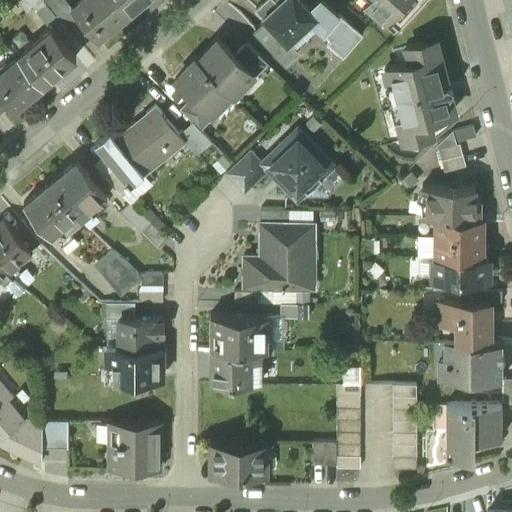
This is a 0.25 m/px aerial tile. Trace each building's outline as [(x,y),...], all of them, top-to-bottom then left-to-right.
[(51,9),(43,0),(19,0),(18,1),(27,11),(32,7),(46,23),(56,15),(51,9)] [(65,0),(60,0),(51,9),(56,15),(66,27),(79,17),(71,8),(71,7),(65,0)] [(79,0),(71,7),(71,8),(79,17),(97,39),(128,13),(116,0),(79,0)] [(116,0),(128,13),(143,0),(116,0)] [(360,32),(322,0),(316,0),(309,7),(301,0),(278,0),(276,2),(274,0),(264,0),(255,9),(266,21),(287,42),(288,41),(310,20),(331,37),(328,41),(342,53),(360,32)] [(367,0),(364,3),(383,20),(401,0),(367,0)] [(401,0),(383,20),(398,34),(428,0),(401,0)] [(287,42),(266,21),(255,32),(285,64),(298,52),(288,41),(287,42)] [(51,28),(17,56),(42,85),(76,57),(51,28)] [(397,36),(362,71),(364,82),(361,83),(362,88),(344,92),(356,139),(378,133),(381,145),(404,139),(385,68),(411,61),(407,46),(397,36)] [(234,54),(217,39),(197,60),(197,61),(231,92),(233,95),(253,73),(254,72),(234,54)] [(411,61),(385,68),(404,139),(431,132),(427,117),(453,110),(434,39),(407,46),(411,61)] [(268,62),(246,42),(234,54),(254,72),(253,73),(256,76),(268,62)] [(42,85),(17,56),(0,70),(0,101),(4,98),(13,109),(42,85)] [(231,92),(197,61),(197,60),(195,58),(175,80),(191,96),(211,114),(212,113),(231,92)] [(211,114),(191,96),(180,109),(192,121),(201,130),(214,115),(212,113),(211,114)] [(179,133),(155,104),(145,112),(147,114),(136,123),(135,121),(114,138),(109,132),(94,144),(113,167),(129,186),(144,173),(141,171),(158,157),(156,154),(165,147),(169,152),(184,140),(179,133)] [(201,130),(192,121),(179,133),(184,140),(196,154),(211,141),(201,130)] [(473,124),(452,130),(455,140),(476,134),(473,124)] [(263,160),(261,161),(267,167),(296,197),(305,188),(307,191),(308,189),(306,187),(317,175),(320,178),(321,177),(319,174),(332,162),(332,161),(297,126),(263,160)] [(459,142),(438,147),(444,170),(466,164),(459,142)] [(250,147),(226,171),(244,189),(267,167),(261,161),(263,160),(250,147)] [(106,197),(76,159),(49,181),(77,214),(81,218),(106,197)] [(129,186),(113,167),(104,175),(116,189),(120,193),(129,186)] [(77,214),(49,181),(21,203),(48,236),(61,225),(65,230),(81,218),(77,214)] [(475,184),(422,184),(422,189),(417,194),(427,203),(427,214),(436,214),(479,214),(479,196),(475,196),(475,184)] [(168,239),(130,203),(121,212),(142,232),(142,231),(160,247),(168,239)] [(288,207),(261,207),(261,220),(288,220),(288,207)] [(479,214),(436,214),(436,234),(482,234),(482,214),(479,214)] [(3,219),(0,221),(0,263),(7,272),(12,276),(19,270),(14,264),(29,251),(3,219)] [(261,220),(260,220),(260,254),(243,254),(243,284),(301,285),(301,242),(314,242),(314,220),(288,220),(261,220)] [(482,234),(436,234),(436,254),(482,254),(482,234)] [(141,276),(112,249),(97,261),(123,293),(141,277),(141,276)] [(436,254),(432,254),(432,275),(462,275),(488,275),(488,254),(482,254),(436,254)] [(7,272),(0,263),(0,279),(4,284),(12,276),(7,272)] [(163,273),(141,273),(141,276),(141,277),(141,285),(163,285),(163,273)] [(462,275),(432,275),(432,287),(462,287),(462,275)] [(24,287),(12,276),(4,284),(14,296),(24,287)] [(502,287),(478,287),(478,299),(490,299),(502,299),(502,287)] [(163,289),(139,289),(139,301),(163,301),(163,289)] [(258,289),(234,289),(234,301),(258,301),(258,289)] [(478,299),(437,299),(437,320),(453,320),(457,324),(456,339),(490,339),(490,299),(478,299)] [(134,301),(106,301),(106,319),(118,319),(118,317),(134,317),(134,301)] [(308,301),(280,301),(280,315),(308,315),(308,301)] [(266,313),(210,313),(210,347),(258,347),(266,347),(266,313)] [(134,317),(118,317),(118,319),(118,345),(162,345),(162,317),(134,317)] [(456,339),(445,339),(445,363),(455,363),(454,377),(501,377),(502,339),(490,339),(456,339)] [(118,345),(106,345),(106,361),(112,362),(112,377),(162,377),(162,345),(118,345)] [(258,347),(210,347),(210,361),(214,361),(214,381),(258,381),(258,347)] [(21,416),(5,397),(10,393),(0,381),(0,440),(42,462),(42,447),(42,425),(21,416)] [(360,381),(336,381),(336,393),(360,393),(360,381)] [(416,381),(392,381),(392,393),(416,393),(416,381)] [(360,393),(336,393),(336,405),(360,405),(360,393)] [(416,393),(392,393),(392,405),(416,405),(416,393)] [(501,401),(433,401),(433,430),(426,430),(426,473),(458,465),(458,454),(473,454),(473,436),(501,436),(501,401)] [(360,405),(336,405),(336,417),(360,417),(360,405)] [(416,405),(392,405),(392,417),(416,417),(416,405)] [(360,417),(336,417),(336,429),(360,429),(360,417)] [(416,417),(392,417),(392,429),(416,429),(416,417)] [(68,419),(42,419),(42,425),(42,447),(68,447),(68,419)] [(162,419),(110,419),(109,452),(108,452),(107,467),(161,467),(162,419)] [(360,429),(336,429),(336,438),(336,441),(360,441),(360,429)] [(416,429),(392,429),(392,441),(416,441),(416,429)] [(266,438),(210,438),(210,469),(266,469),(266,438)] [(336,438),(312,439),(312,462),(336,462),(336,453),(336,441),(336,438)] [(360,441),(336,441),(336,453),(360,453),(360,441)] [(416,441),(392,441),(392,453),(416,453),(416,441)] [(360,453),(336,453),(336,462),(336,465),(360,465),(360,453)] [(416,453),(392,453),(392,465),(416,465),(416,453)]
